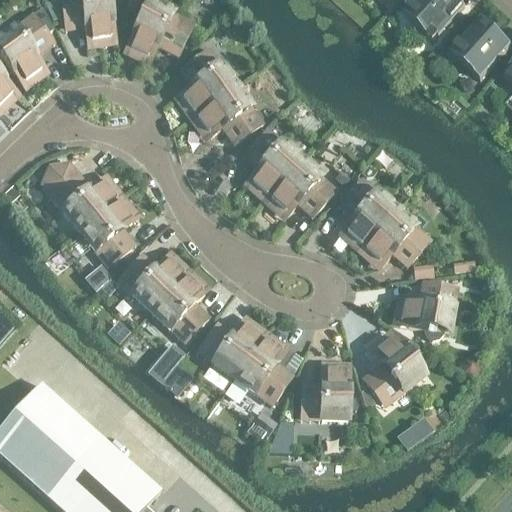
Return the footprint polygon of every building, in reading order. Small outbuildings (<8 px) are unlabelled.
[(116,12),(118,6),(113,0),(85,0),(60,4),(64,29),(77,27),(78,31),(85,30),(87,46),(114,41),(110,17),(116,12)] [(433,45),(465,9),(454,0),(419,0),(403,18),(433,45)] [(51,21),(61,19),(57,2),(47,4),(51,21)] [(146,11),(126,51),(150,63),(157,48),(178,58),(179,55),(180,55),(191,33),(146,11)] [(50,43),(36,22),(0,47),(0,58),(22,88),(43,72),(34,59),(42,53),(40,50),(50,43)] [(480,84),(509,52),(495,39),(497,37),(481,23),(451,58),(480,84)] [(216,72),(212,67),(216,64),(208,53),(180,73),(192,89),(179,99),(194,120),(235,90),(221,70),(216,73),(216,72)] [(0,109),(14,95),(0,80),(0,109)] [(262,128),(254,117),(249,120),(246,115),(246,114),(246,113),(250,111),(235,90),(194,120),(210,141),(222,132),(234,148),(262,128)] [(301,164),(282,147),(279,151),(278,150),(278,151),(273,147),(276,143),(266,134),(244,159),(259,172),(248,184),(267,201),(301,164)] [(335,195),(325,186),(321,190),(298,169),(298,168),(301,164),(267,201),(287,219),(298,207),(302,211),(312,220),(335,195)] [(117,204),(101,184),(89,194),(84,188),(81,191),(66,172),(52,174),(46,188),(82,232),(117,204)] [(393,217),(358,187),(341,206),(342,206),(339,209),(354,222),(343,234),(362,252),(393,217)] [(111,268),(131,252),(123,242),(126,240),(121,234),(134,224),(117,204),(82,232),(111,268)] [(427,248),(393,217),(362,252),(381,269),(392,257),(407,270),(409,267),(410,267),(427,248)] [(154,312),(185,279),(166,261),(155,273),(140,259),(117,284),(127,293),(131,290),(154,312)] [(96,295),(113,280),(101,266),(84,281),(96,295)] [(184,347),(208,322),(198,312),(197,313),(193,309),(204,297),(185,279),(154,312),(178,334),(174,338),(184,347)] [(443,337),(448,304),(454,305),(456,292),(422,286),(419,305),(403,303),(399,329),(423,334),(425,341),(431,345),(438,343),(443,337)] [(234,383),(263,342),(242,327),(232,340),(226,336),(224,339),(214,331),(199,352),(216,364),(213,368),(234,383)] [(421,377),(393,341),(372,357),(381,370),(373,376),(375,379),(365,387),(381,407),(421,377)] [(272,409),(291,381),(280,373),(275,370),(284,357),(263,342),(234,383),(254,397),(257,393),(263,397),(260,401),(272,409)] [(148,375),(182,400),(196,381),(177,367),(186,355),(171,344),(148,375)] [(348,374),(322,374),(321,390),(314,389),(314,393),(301,393),(300,418),(321,419),(321,424),(346,425),(346,420),(347,420),(354,416),(357,410),(354,403),(348,399),(348,374)] [(143,511),(159,495),(40,388),(0,432),(0,460),(58,511),(143,511)] [(423,418),(397,438),(408,452),(434,432),(423,418)]
